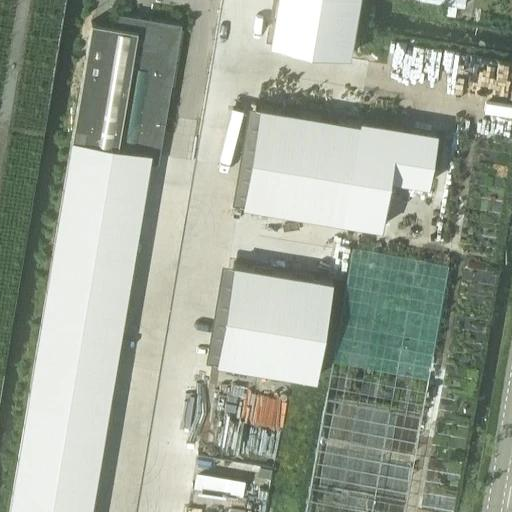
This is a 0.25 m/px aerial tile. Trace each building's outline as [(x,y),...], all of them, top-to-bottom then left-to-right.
[(276,0),(270,41),(349,54),(357,0),(276,0)] [(448,3),(446,13),(454,15),(456,4),(448,3)] [(91,20),(30,390),(9,511),(90,511),(107,403),(153,130),(162,131),(180,22),(118,12),(116,24),(91,20)] [(243,202),(243,203),(341,220),(358,121),(259,104),(259,105),(243,202)] [(358,121),(341,220),(381,226),(389,177),(421,182),(429,133),(358,121)] [(216,360),(216,362),(315,377),(331,279),(233,262),(233,263),(216,360)]
